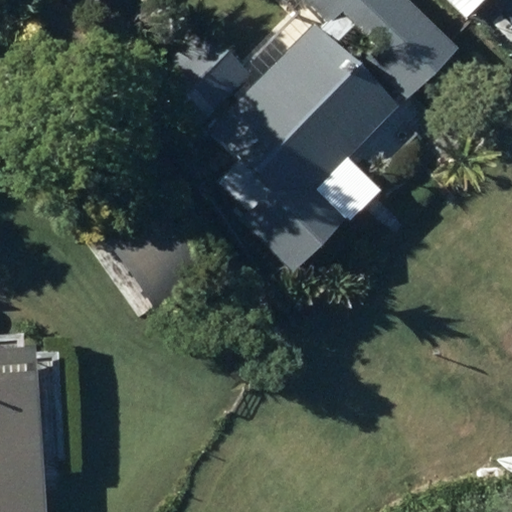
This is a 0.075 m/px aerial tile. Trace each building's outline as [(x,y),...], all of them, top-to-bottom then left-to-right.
[(82,0),(61,0),(73,17),(82,0)] [(327,222),(298,192),(438,54),(384,0),(286,0),(348,62),(339,71),(297,29),(188,138),(249,199),(221,227),(271,278),(327,222)] [(420,0),(444,24),(468,0),(420,0)] [(511,51),(511,0),(485,0),(460,26),(499,65),(511,51)] [(183,130),(238,74),(191,29),(137,84),(183,130)] [(135,193),(82,230),(144,318),(197,280),(135,193)] [(0,391),(0,511),(25,511),(16,391),(0,391)]
